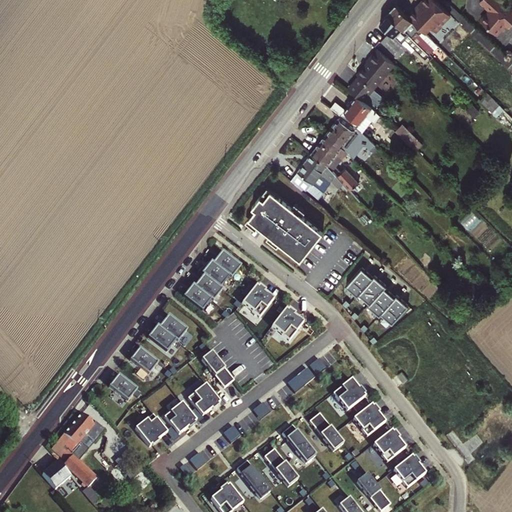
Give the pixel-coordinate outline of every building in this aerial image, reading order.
[(413,10),(408,15),(423,30),(425,32),(430,27),(436,32),(442,25),(442,22),(450,14),(435,0),(421,0),(420,2),(421,4),(417,8),(416,7),(413,10)] [(511,8),(502,0),(480,0),(481,0),(489,7),(490,7),(490,12),(482,19),(498,33),(506,23),(509,20),(511,22),(511,8)] [(396,4),(388,13),(421,46),(430,54),(435,49),(422,38),(419,35),(423,30),(408,15),(396,4)] [(421,46),(388,13),(380,22),(391,33),(401,43),(407,48),(414,54),(421,46)] [(401,43),(391,33),(383,42),(398,57),(407,48),(401,43)] [(364,100),(395,63),(376,47),(366,59),(366,60),(370,63),(367,66),(362,67),(356,74),(357,75),(347,87),(356,94),(364,100)] [(356,73),(356,74),(362,67),(367,66),(370,63),(366,60),(356,73)] [(366,114),(373,119),(376,121),(377,119),(392,135),(396,130),(375,108),(364,100),(356,94),(345,108),(335,100),(330,106),(341,115),(356,127),(366,114)] [(508,127),(511,123),(511,116),(492,97),(485,105),(508,127)] [(473,103),(468,107),(475,114),(480,110),(473,103)] [(363,132),(373,119),(366,114),(356,127),(363,132)] [(341,115),(326,134),(346,150),(357,137),(372,150),(376,145),(363,132),(356,127),(341,115)] [(396,130),(411,146),(417,139),(403,124),(396,130)] [(342,159),(348,152),(346,150),(326,134),(311,153),(327,166),(337,154),(342,159)] [(327,166),(311,153),(292,180),(304,191),(308,188),(319,198),(333,180),(338,186),(343,182),(337,176),(327,166)] [(347,167),(337,176),(343,182),(350,190),(360,181),(347,167)] [(346,194),(350,190),(343,182),(338,186),(346,194)] [(323,231),(267,189),(251,207),(255,210),(249,218),(301,259),(323,231)] [(240,267),(222,253),(214,264),(212,263),(201,275),(204,276),(195,287),(193,285),(184,298),(202,312),(210,301),(214,302),(222,290),(220,289),(229,277),(231,279),(240,267)] [(364,267),(348,283),(358,293),(357,295),(368,306),(369,304),(379,314),(377,316),(389,326),(404,310),(394,300),(396,297),(385,287),(384,289),(373,279),(375,277),(364,267)] [(273,301),(256,287),(242,305),(259,319),(273,301)] [(302,324),(285,310),(271,328),(288,342),(302,324)] [(188,331),(169,317),(160,328),(176,341),(178,343),(188,331)] [(160,328),(157,327),(148,338),(167,353),(176,341),(160,328)] [(158,364),(140,350),(131,361),(149,376),(158,364)] [(234,381),(212,353),(202,360),(224,388),(234,381)] [(320,358),(310,365),(318,375),(327,368),(320,358)] [(138,390),(120,376),(110,388),(129,402),(138,390)] [(304,386),(297,376),(287,384),(294,393),(304,386)] [(365,397),(351,379),(334,394),(348,412),(365,397)] [(220,403),(206,385),(188,400),(202,417),(220,403)] [(261,419),(271,412),(264,402),(254,409),(261,419)] [(196,421),(182,403),(165,418),(178,436),(196,421)] [(385,423),(371,405),(354,420),(367,437),(385,423)] [(85,435),(89,438),(94,442),(104,430),(90,418),(88,420),(80,414),(52,449),(65,462),(63,465),(65,467),(62,469),(98,511),(106,511),(119,500),(73,455),(70,452),(85,435)] [(167,433),(153,415),(136,430),(149,448),(167,433)] [(342,443),(320,415),(310,422),(332,450),(342,443)] [(314,454),(292,426),(282,434),(305,461),(314,454)] [(241,436),(233,427),(224,434),(231,443),(241,436)] [(408,446),(416,439),(406,429),(398,436),(408,446)] [(405,448),(391,431),(374,446),(387,463),(405,448)] [(73,455),(89,438),(85,435),(70,452),(73,455)] [(205,448),(190,459),(198,469),(212,458),(205,448)] [(297,478),(274,450),(264,457),(287,485),(297,478)] [(425,474),(411,456),(394,471),(407,489),(425,474)] [(188,475),(197,470),(191,461),(182,466),(188,475)] [(269,490),(247,461),(237,469),(259,497),(269,490)] [(63,476),(81,495),(78,498),(91,511),(98,511),(62,469),(59,472),(53,466),(43,475),(52,485),(63,476)] [(389,503),(367,474),(357,482),(380,510),(389,503)] [(232,511),(243,504),(229,486),(211,501),(220,511),(232,511)] [(359,511),(349,498),(339,506),(344,511),(359,511)]
